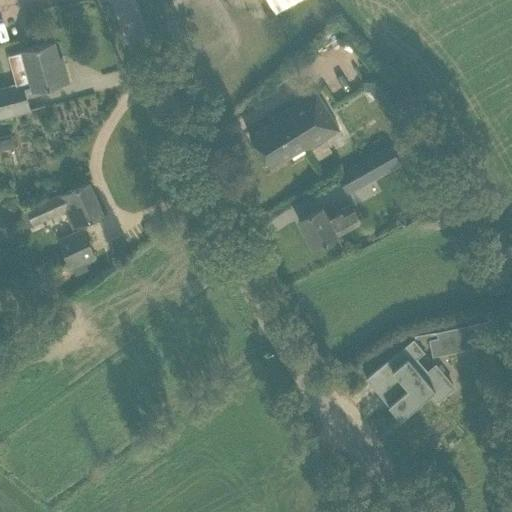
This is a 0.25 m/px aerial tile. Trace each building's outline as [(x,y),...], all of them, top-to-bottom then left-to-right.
[(268,0),(275,11),(295,0),(268,0)] [(68,81),(61,55),(58,56),(53,41),(34,46),(22,49),(20,50),(21,52),(7,56),(12,71),(25,67),(29,83),(32,91),(49,86),(68,81)] [(386,94),(399,111),(407,105),(380,69),(363,82),(377,101),(386,94)] [(0,118),(30,111),(25,93),(23,85),(15,87),(0,91),(0,118)] [(249,135),(269,168),(289,155),(292,158),(339,129),(315,90),(275,115),(277,118),(249,135)] [(0,150),(13,147),(11,137),(0,139),(0,150)] [(443,166),(429,140),(412,149),(426,175),(443,166)] [(338,179),(348,195),(400,165),(390,149),(338,179)] [(72,228),(102,215),(87,182),(26,209),(33,226),(63,212),(72,228)] [(360,222),(351,207),(327,220),(320,207),(297,219),(312,247),(360,222)] [(93,255),(82,229),(56,240),(63,255),(54,259),(55,261),(46,266),(43,261),(29,268),(42,296),(57,289),(50,275),(59,270),(93,255)] [(428,339),(432,356),(470,348),(467,326),(453,328),(454,334),(428,339)] [(365,377),(399,418),(431,393),(437,400),(453,386),(435,364),(422,375),(412,361),(424,351),(413,338),(365,377)]
